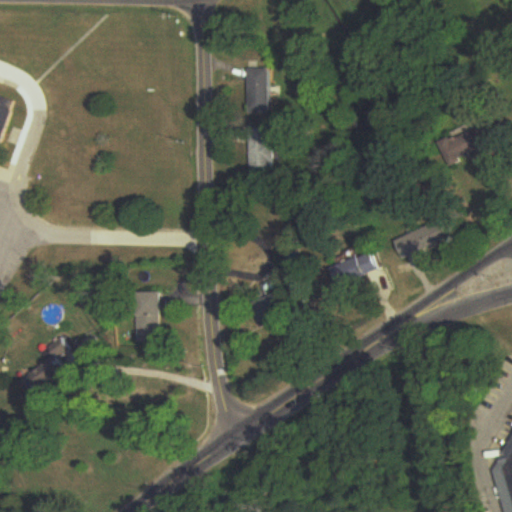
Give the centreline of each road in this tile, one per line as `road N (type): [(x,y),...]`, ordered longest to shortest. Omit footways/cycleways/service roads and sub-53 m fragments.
road 1 (residential): [(201,5),(207,244),(226,449)]
road 2 (residential): [(0,73),(32,97),(19,188),(33,226),(64,238),(207,244)]
road 3 (secondary): [(411,318),(226,449)]
road 4 (secondary): [(509,243),(411,318)]
